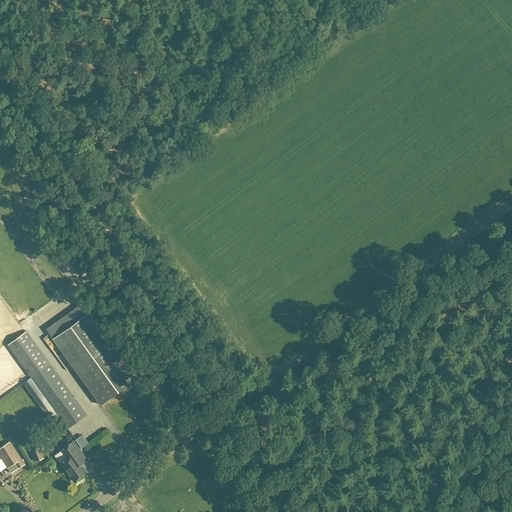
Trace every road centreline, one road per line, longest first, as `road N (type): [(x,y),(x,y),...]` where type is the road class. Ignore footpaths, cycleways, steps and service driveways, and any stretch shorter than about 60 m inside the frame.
road 1 (tertiary): [(86,511),(511,202)]
road 2 (track): [(225,411),(0,77)]
road 3 (track): [(225,411),(294,511)]
